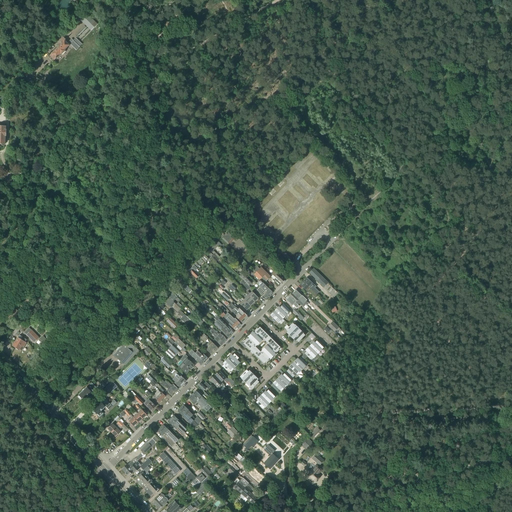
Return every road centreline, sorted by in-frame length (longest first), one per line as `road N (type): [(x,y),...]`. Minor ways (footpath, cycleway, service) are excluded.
road 1 (track): [(497,461),(488,408),(434,314),(436,296),(499,201),(467,135),(449,0)]
road 2 (track): [(9,179),(55,144),(82,148),(105,169),(153,143),(151,89),(204,40)]
road 3 (residential): [(103,471),(231,342)]
road 4 (track): [(105,169),(134,202),(173,204),(224,234)]
road 5 (residential): [(231,342),(268,378),(294,351),(257,315)]
